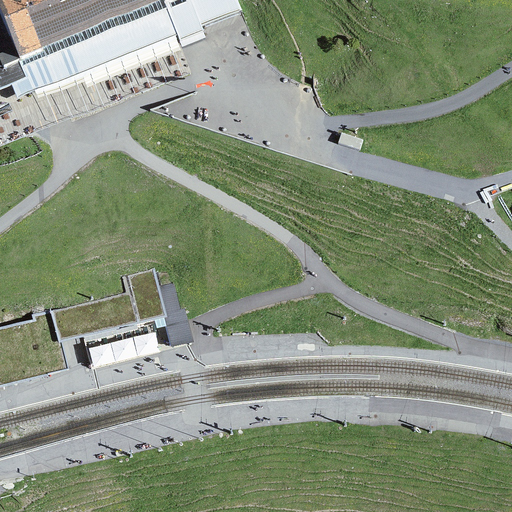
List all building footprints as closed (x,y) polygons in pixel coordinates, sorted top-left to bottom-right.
[(0,0),(0,108),(32,96),(34,95),(46,91),(178,39),(180,44),(194,39),(204,35),(202,29),(242,13),(236,0),(0,0)] [(364,141),(343,134),(339,145),(361,152),(364,141)] [(76,307),(84,339),(167,319),(174,349),(193,345),(187,321),(185,312),(179,313),(173,285),(157,289),(153,272),(127,278),(131,294),(76,307)] [(62,345),(71,342),(84,339),(76,307),(64,309),(53,312),(62,345)] [(62,345),(53,312),(33,317),(35,324),(0,332),(0,384),(68,368),(62,345)]
